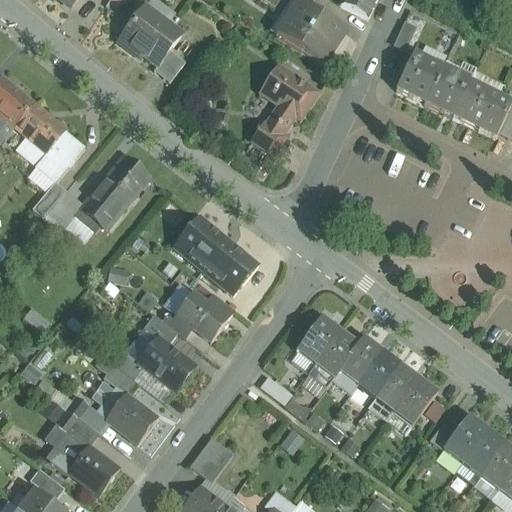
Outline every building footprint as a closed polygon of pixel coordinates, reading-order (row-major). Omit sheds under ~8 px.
[(56,0),(61,3),(62,2),(71,10),(79,0),(56,0)] [(255,0),(274,12),(281,0),(255,0)] [(377,0),(343,0),(344,0),(340,9),(367,23),(377,0)] [(345,37),(298,5),(275,39),(323,70),(345,37)] [(180,38),(143,11),(116,46),(131,57),(133,54),(156,70),(168,54),(180,38)] [(404,26),(394,49),(405,54),(415,31),(404,26)] [(156,70),(152,76),(168,87),(184,66),(168,54),(156,70)] [(413,55),(394,93),(424,108),(443,70),(413,55)] [(472,78),(446,65),(443,70),(424,108),(451,121),(468,87),(472,78)] [(319,97),(277,69),(258,98),(277,110),(265,127),(283,139),(295,122),(300,125),(319,97)] [(34,107),(1,80),(0,82),(0,81),(0,120),(6,125),(0,132),(0,148),(13,132),(34,107)] [(510,108),(468,87),(451,121),(494,142),(497,136),(508,113),(510,108)] [(67,134),(34,107),(13,132),(45,158),(34,172),(53,188),(54,189),(55,187),(85,152),(65,136),(67,134)] [(511,114),(508,113),(497,136),(511,143),(511,114)] [(265,127),(264,126),(250,146),(273,161),(286,141),(265,127)] [(124,161),(87,207),(86,206),(83,210),(65,233),(83,247),(93,236),(95,238),(106,224),(110,228),(121,214),(122,215),(149,182),(124,161)] [(53,188),(31,214),(42,223),(65,195),(55,187),(54,189),(53,188)] [(83,210),(65,195),(42,223),(60,239),(65,233),(83,210)] [(256,269),(198,222),(174,251),(232,299),(256,269)] [(205,308),(192,298),(176,320),(175,321),(191,333),(210,347),(227,325),(205,308)] [(234,316),(212,298),(205,308),(227,325),(234,316)] [(176,320),(169,315),(161,325),(177,337),(184,342),(191,333),(175,321),(176,320)] [(161,325),(153,319),(143,332),(157,342),(168,350),(177,337),(161,325)] [(320,322),(295,355),(315,370),(339,337),(320,322)] [(168,350),(157,342),(143,332),(123,357),(137,368),(143,372),(176,397),(196,371),(168,350)] [(339,337),(315,370),(307,379),(326,393),(332,384),(358,350),(339,337)] [(358,350),(332,384),(351,398),(357,390),(382,357),(363,343),(358,350)] [(137,368),(123,357),(112,370),(133,385),(143,372),(137,368)] [(382,357),(357,390),(375,404),(400,370),(382,357)] [(400,370),(375,404),(393,417),(417,384),(400,370)] [(278,377),(263,396),(284,411),(298,392),(278,377)] [(417,384),(393,417),(411,431),(436,398),(417,384)] [(156,423),(126,399),(106,425),(137,449),(156,423)] [(91,412),(76,401),(66,415),(80,426),(91,412)] [(66,415),(65,415),(54,429),(73,443),(84,428),(80,426),(66,415)] [(443,455),(437,463),(455,477),(465,464),(486,435),(468,421),(455,438),(443,455)] [(98,439),(84,428),(73,443),(70,446),(66,444),(49,466),(68,480),(69,478),(99,500),(118,474),(88,452),(98,439)] [(455,438),(442,428),(430,445),(443,455),(455,438)] [(290,433),(280,448),(291,456),(301,441),(290,433)] [(486,435),(465,464),(482,478),(504,449),(486,435)] [(233,459),(211,443),(189,472),(211,488),(233,459)] [(511,454),(504,449),(482,478),(501,491),(511,475),(511,454)] [(64,493),(38,474),(29,485),(55,505),(64,493)] [(511,475),(501,491),(511,499),(511,475)] [(225,511),(226,511),(199,491),(182,511),(225,511)] [(56,511),(35,495),(26,506),(29,509),(26,511),(56,511)] [(293,511),(294,511),(274,497),(265,509),(268,511),(293,511)]
